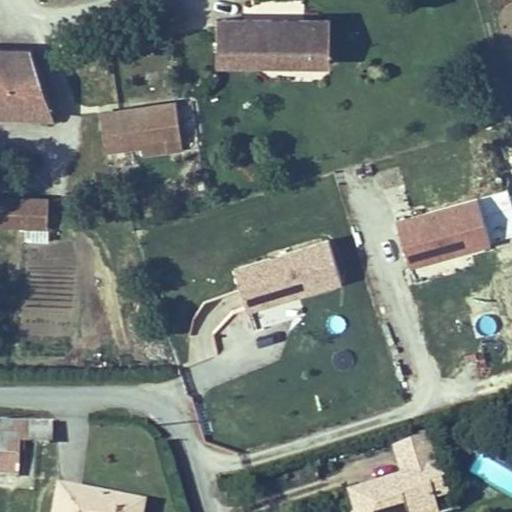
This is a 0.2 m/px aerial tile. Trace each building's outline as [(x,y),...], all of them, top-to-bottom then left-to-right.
[(217,57),(257,58),(257,41),(242,41),(243,15),(217,15),(217,44),(217,57)] [(330,15),(298,15),(298,22),(288,22),(288,15),(243,15),(242,41),(257,41),(257,58),(330,58),(330,15)] [(0,44),(0,113),(55,115),(28,44),(0,44)] [(176,98),(99,110),(105,151),(143,145),(144,155),(184,149),(176,98)] [(413,264),(494,240),(481,195),(400,220),(413,264)] [(0,196),(0,221),(44,224),(46,199),(0,196)] [(343,279),(330,238),(235,267),(248,308),(343,279)] [(0,421),(0,473),(22,474),(22,444),(53,444),(52,421),(0,421)] [(426,436),(393,447),(402,477),(349,494),(354,511),(416,511),(436,506),(424,469),(436,466),(426,436)] [(454,511),(439,465),(436,466),(424,469),(436,506),(416,511),(454,511)] [(52,511),(143,511),(146,500),(57,485),(52,511)]
